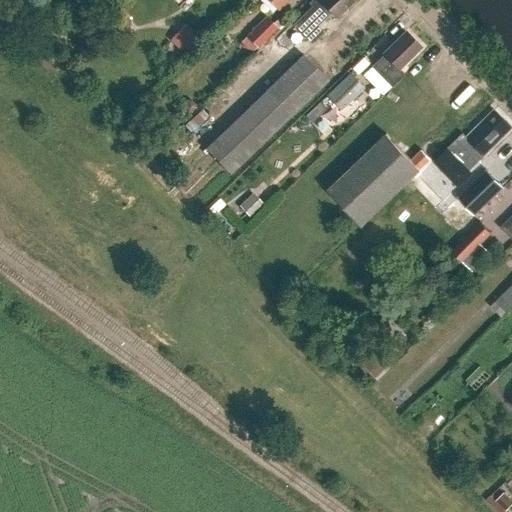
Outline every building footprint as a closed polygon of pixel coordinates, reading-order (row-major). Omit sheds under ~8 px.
[(267,0),(278,10),(288,0),(267,0)] [(335,18),(353,0),(312,0),(308,4),(312,7),(303,16),(314,27),(329,12),(335,18)] [(258,49),(278,28),(279,29),(289,19),(283,14),(273,24),(266,16),(246,37),(257,48),(258,49)] [(203,46),(188,28),(171,42),(187,60),(203,46)] [(398,69),(420,47),(404,32),(382,55),(383,56),(363,76),(382,96),(404,75),(398,69)] [(251,53),(257,48),(246,37),(240,43),(251,53)] [(230,175),(327,82),(302,56),(205,149),(230,175)] [(350,73),(326,96),(341,111),(365,88),(350,73)] [(183,108),(187,112),(192,112),(196,107),(196,106),(196,103),(192,99),(187,99),(183,103),(183,108)] [(312,124),(326,110),(319,103),(305,117),(312,124)] [(191,133),(208,117),(202,110),(184,126),(191,133)] [(483,157),(511,129),(494,111),(467,138),(463,135),(448,150),(448,149),(434,163),(458,187),(471,174),(459,162),(473,147),(483,157)] [(171,131),(182,121),(175,113),(164,124),(171,131)] [(415,175),(430,160),(421,151),(411,161),(386,135),(328,191),(362,226),(415,175)] [(474,217),(503,189),(486,171),(457,198),(474,217)] [(511,216),(500,229),(511,241),(511,216)] [(483,224),(464,243),(476,256),(496,237),(483,224)] [(511,309),(511,285),(490,307),(502,319),(511,309)] [(380,335),(392,331),(388,321),(377,324),(380,335)] [(374,379),(390,365),(378,353),(363,367),(374,379)] [(511,365),(494,383),(511,400),(511,365)] [(505,511),(506,511),(511,506),(511,501),(504,493),(496,502),(505,511)]
